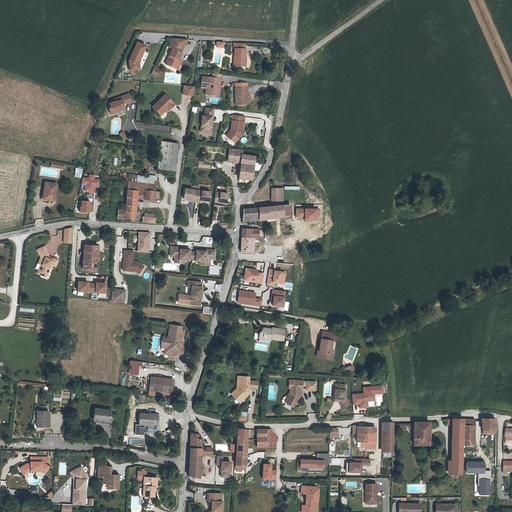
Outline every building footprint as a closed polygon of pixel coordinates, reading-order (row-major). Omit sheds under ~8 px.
[(128,56),(129,66),(138,66),(139,66),(147,48),(142,46),(145,42),(136,38),(128,56)] [(188,39),(174,38),(170,46),(173,48),(182,52),(188,39)] [(246,43),(236,43),(235,47),(236,47),(234,64),(244,65),(245,57),(246,48),(246,43)] [(165,63),(174,67),(178,59),(182,52),(173,48),(165,63)] [(199,80),(205,80),(204,85),(203,91),(217,93),(219,75),(200,73),(199,80)] [(192,91),(193,82),(182,81),(181,90),(192,91)] [(247,84),(234,85),(235,101),(248,100),(247,84)] [(128,90),(114,95),(114,97),(108,99),(110,103),(108,104),(110,110),(118,107),(117,105),(123,103),(122,100),(121,97),(124,96),(125,99),(125,100),(131,98),(128,90)] [(160,111),(166,105),(165,104),(171,99),(164,92),(158,97),(158,99),(156,100),(155,100),(153,103),(160,111)] [(209,114),(210,114),(211,105),(203,104),(202,113),(200,113),(199,123),(202,123),(201,129),(209,130),(209,124),(208,124),(209,114)] [(235,139),(240,132),(238,131),(239,126),(241,126),(242,126),(242,119),(244,119),(244,114),(232,113),(231,127),(226,133),(235,139)] [(158,165),(174,167),(177,142),(161,141),(158,165)] [(228,158),(241,160),(254,162),(255,149),(230,145),(228,158)] [(254,162),(241,160),(239,175),(251,177),(254,162)] [(76,168),(74,177),(81,178),(83,169),(76,168)] [(84,186),(84,192),(94,193),(95,187),(98,188),(100,179),(94,178),(95,175),(88,174),(88,178),(82,177),(81,185),(84,186)] [(144,192),(155,192),(156,178),(128,176),(128,177),(128,184),(127,190),(138,191),(137,198),(144,198),(144,192)] [(55,183),(45,181),(43,190),(45,191),(44,197),(52,199),(55,183)] [(271,184),(271,185),(279,185),(279,194),(285,194),(284,184),(271,184)] [(196,200),(197,188),(185,186),(183,196),(187,197),(191,197),(191,199),(196,200)] [(210,190),(197,188),(196,200),(200,200),(200,199),(204,199),(209,200),(210,190)] [(129,219),(136,219),(137,198),(138,191),(127,190),(126,212),(121,211),(120,218),(129,219)] [(228,192),(216,190),(214,202),(218,202),(219,201),(223,201),(227,202),(228,192)] [(93,205),(90,204),(90,201),(80,201),(80,213),(93,213),(93,205)] [(284,212),(291,212),(291,202),(283,203),(284,212)] [(281,216),(282,233),(292,232),(291,212),(284,212),(283,203),(271,204),(244,206),(244,219),(276,217),(281,216)] [(155,214),(152,213),(152,217),(145,216),(143,216),(143,221),(156,222),(156,217),(155,217),(155,214)] [(72,224),(64,226),(63,239),(71,240),(72,224)] [(243,227),(243,236),(252,236),(266,234),(266,232),(263,232),(263,227),(243,227)] [(150,231),(139,230),(138,250),(148,251),(150,231)] [(292,232),(282,233),(282,246),(293,245),(292,232)] [(242,249),(248,250),(249,243),(251,243),(252,236),(243,236),(242,249)] [(47,252),(43,244),(36,248),(39,255),(37,262),(40,262),(36,272),(40,273),(45,271),(47,265),(49,266),(50,262),(50,261),(55,263),(56,258),(48,254),(47,256),(45,255),(47,252)] [(181,244),(172,244),(171,253),(176,253),(175,257),(179,258),(180,257),(185,257),(190,257),(190,256),(191,249),(191,247),(181,246),(181,244)] [(84,245),(82,267),(94,268),(94,256),(97,257),(97,246),(84,245)] [(216,247),(207,246),(207,248),(202,248),(197,248),(197,249),(197,256),(196,258),(201,258),(211,259),(211,256),(215,256),(216,247)] [(124,250),(122,271),(133,272),(134,263),(132,263),(133,251),(124,250)] [(49,266),(47,265),(45,271),(40,273),(45,275),(49,266)] [(243,277),(261,280),(262,271),(257,270),(257,272),(255,272),(256,269),(256,267),(245,265),(243,277)] [(268,266),(266,281),(271,282),(271,279),(279,280),(281,269),(273,268),(273,267),(268,266)] [(90,292),(91,284),(87,284),(87,282),(77,281),(76,291),(90,292)] [(91,284),(90,292),(104,293),(105,284),(95,283),(95,284),(91,284)] [(199,296),(201,296),(201,289),(200,289),(200,284),(188,283),(187,289),(191,289),(190,298),(189,298),(188,306),(199,307),(200,299),(199,299),(199,296)] [(283,288),(271,286),(270,296),(272,296),(271,302),(281,304),(283,288)] [(254,291),(238,289),(236,300),(259,304),(260,298),(253,297),(254,291)] [(123,303),(123,300),(114,299),(115,290),(112,290),(111,302),(123,303)] [(114,299),(123,300),(124,291),(115,290),(114,299)] [(170,355),(170,360),(175,361),(176,353),(185,354),(186,348),(185,348),(186,343),(183,343),(184,337),(186,337),(186,330),(184,330),(184,327),(171,325),(168,349),(167,348),(166,355),(170,355)] [(262,336),(271,337),(283,339),(284,327),(274,326),(273,327),(262,326),(261,330),(263,330),(263,332),(262,332),(262,334),(263,335),(262,336)] [(318,349),(317,354),(332,357),(334,347),(331,347),(332,339),(334,339),(336,331),(322,329),(320,344),(321,345),(320,349),(318,349)] [(270,338),(271,337),(262,336),(263,335),(262,334),(262,332),(263,332),(263,330),(261,330),(259,330),(258,337),(270,338)] [(130,360),(128,374),(137,375),(138,373),(143,374),(144,371),(140,370),(141,362),(130,360)] [(238,374),(237,386),(236,389),(233,391),(239,398),(243,394),(244,395),(249,391),(246,389),(247,386),(257,387),(257,379),(248,379),(249,375),(238,374)] [(151,377),(149,390),(164,392),(163,397),(171,399),(174,381),(151,377)] [(289,397),(287,402),(293,405),(294,402),(297,401),(299,398),(297,394),(298,391),(299,391),(299,388),(300,384),(301,385),(302,380),(288,379),(288,386),(289,387),(289,391),(288,391),(286,395),(289,397)] [(317,391),(316,381),(305,382),(306,391),(317,391)] [(351,403),(346,393),(346,389),(344,389),(345,384),(339,383),(337,385),(336,398),(337,398),(340,399),(340,400),(344,407),(351,403)] [(239,400),(244,395),(243,394),(239,398),(233,391),(236,389),(237,386),(231,391),(239,400)] [(363,393),(352,394),(353,405),(359,405),(359,408),(383,406),(382,386),(362,387),(363,393)] [(36,419),(36,426),(48,426),(49,411),(46,410),(46,405),(40,405),(40,410),(35,410),(34,419),(36,419)] [(94,409),(92,421),(108,423),(110,410),(94,409)] [(161,415),(140,415),(140,426),(160,427),(161,415)] [(448,417),(448,421),(449,421),(448,428),(460,428),(460,417),(448,417)] [(460,428),(460,439),(473,440),(473,417),(460,417),(460,428)] [(426,442),(427,418),(411,419),(411,441),(426,442)] [(385,428),(385,420),(383,420),(382,442),(392,442),(392,428),(385,428)] [(495,420),(482,420),(482,428),(495,429),(495,420)] [(237,426),(236,465),(246,465),(247,427),(237,426)] [(275,432),(271,427),(257,427),(257,445),(276,445),(275,432)] [(511,427),(504,427),(503,436),(504,436),(511,435),(511,427)] [(460,439),(460,428),(448,428),(448,460),(460,460),(460,439)] [(375,431),(356,431),(356,438),(361,438),(368,439),(368,441),(375,441),(375,431)] [(190,435),(189,450),(199,451),(200,440),(198,440),(199,436),(190,435)] [(392,453),(392,442),(382,442),(382,450),(383,450),(383,453),(392,453)] [(329,462),(329,452),(320,451),(320,459),(316,458),(300,458),(300,465),(302,465),(308,465),(307,470),(324,470),(324,462),(329,462)] [(204,477),(201,477),(198,477),(199,467),(199,456),(189,455),(187,479),(204,481),(204,477)] [(49,465),(44,463),(41,463),(41,456),(30,456),(30,462),(27,462),(19,466),(23,473),(30,469),(41,470),(45,472),(49,465)] [(348,473),(362,473),(362,466),(370,466),(370,459),(354,459),(354,463),(348,462),(348,473)] [(263,475),(276,476),(276,467),(271,467),(272,461),(264,460),(263,475)] [(460,460),(448,460),(448,473),(460,473),(460,460)] [(511,460),(502,460),(501,470),(511,470),(511,460)] [(110,467),(98,466),(97,477),(103,477),(102,483),(107,484),(107,488),(112,489),(112,488),(118,488),(119,475),(112,475),(110,475),(110,467)] [(72,488),(71,500),(83,501),(84,489),(84,480),(86,479),(81,467),(72,471),(75,476),(74,488),(72,488)] [(143,481),(142,497),(152,497),(153,487),(156,488),(157,479),(146,479),(147,473),(145,473),(141,472),(139,472),(138,481),(143,481)] [(344,481),(344,490),(353,490),(353,481),(344,481)] [(366,483),(365,497),(368,497),(368,502),(376,502),(376,494),(375,494),(375,492),(377,492),(377,483),(366,483)] [(315,507),(315,487),(313,487),(313,485),(300,485),(300,493),(304,494),(304,500),(306,500),(305,503),(304,503),(304,506),(303,505),(302,510),(304,511),(311,511),(315,509),(315,507)] [(221,498),(207,496),(206,505),(211,505),(210,511),(221,511),(222,506),(220,505),(221,498)] [(413,511),(414,503),(398,502),(397,511),(413,511)] [(71,504),(62,503),(61,511),(70,511),(71,504)]
